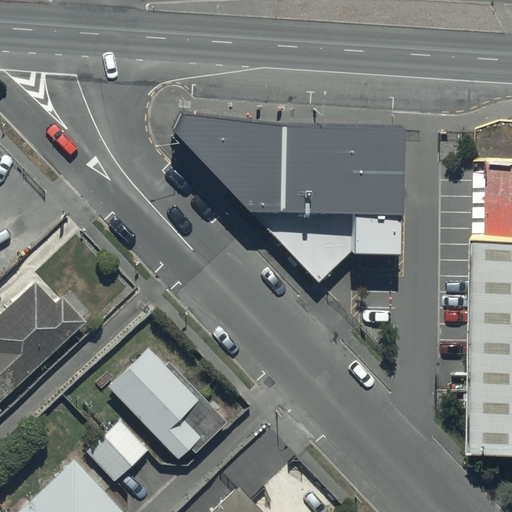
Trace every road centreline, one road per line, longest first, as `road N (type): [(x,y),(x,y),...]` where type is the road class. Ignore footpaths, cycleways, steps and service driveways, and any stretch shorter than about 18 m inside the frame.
road 1 (residential): [(445,511),(132,187)]
road 2 (primary): [(511,60),(77,33)]
road 3 (residential): [(132,187),(85,115),(77,33)]
road 4 (primary): [(132,187),(59,145),(0,91)]
